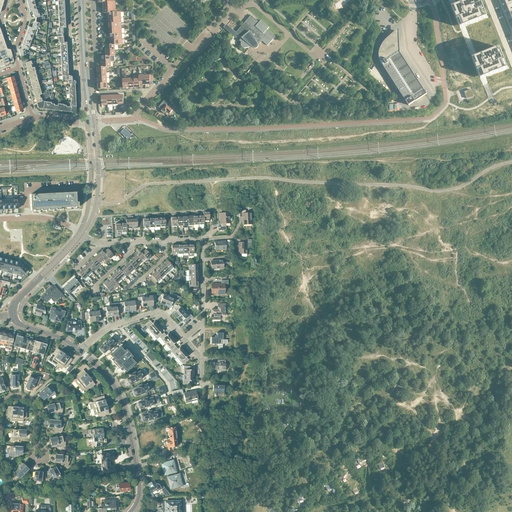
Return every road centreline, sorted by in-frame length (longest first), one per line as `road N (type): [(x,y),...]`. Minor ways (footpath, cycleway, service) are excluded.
road 1 (unknown): [(508,150),(494,160),(191,168),(148,184)]
road 2 (secondary): [(131,511),(140,487),(128,421),(116,388),(79,351)]
road 3 (residential): [(79,351),(113,325),(152,313),(163,314),(183,338)]
road 4 (residential): [(203,321),(202,238),(164,240)]
